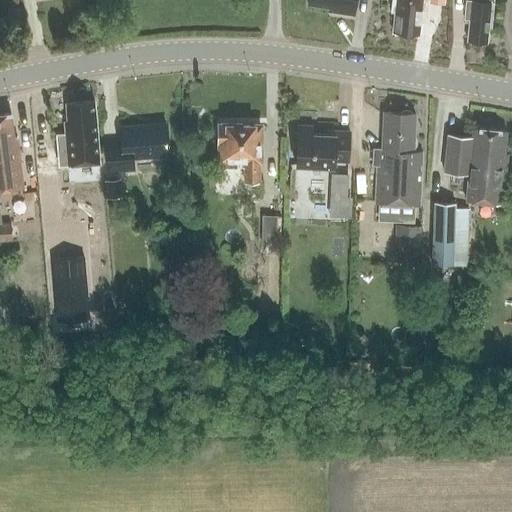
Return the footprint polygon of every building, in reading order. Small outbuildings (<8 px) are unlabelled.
[(309,0),(309,5),(339,10),(338,14),(354,16),(356,0),(309,0)] [(420,37),(423,0),(393,0),(392,15),(396,15),(394,35),(420,37)] [(472,0),(472,2),(468,1),(466,18),(471,19),(469,38),(488,41),(492,0),(472,0)] [(96,100),(67,102),(68,117),(66,120),(67,133),(59,134),(61,164),(100,161),(96,100)] [(404,110),(400,112),(384,111),(382,149),(373,149),(372,165),(376,166),(375,202),(420,204),(422,150),(414,150),(414,147),(417,144),(417,139),(415,135),(416,113),(413,113),(409,110),(404,110)] [(0,214),(0,215),(0,211),(0,188),(24,185),(18,135),(15,135),(12,112),(0,113),(0,214)] [(134,157),(170,155),(168,122),(122,126),(123,142),(108,143),(110,170),(135,168),(134,157)] [(261,180),(261,123),(244,123),(244,122),(221,122),(221,126),(219,129),(219,134),(221,138),(221,166),(246,166),(246,179),(261,180)] [(349,160),(351,131),(328,130),(328,134),(313,133),(314,124),(299,124),(297,163),(335,166),(335,159),(349,160)] [(504,203),(509,153),(506,152),(508,130),(475,127),(474,136),(449,134),(445,170),(470,173),(468,200),(504,203)] [(120,180),(104,181),(106,199),(121,198),(120,180)] [(71,186),(42,191),(47,221),(76,216),(71,186)] [(352,201),(330,200),(330,217),(351,217),(352,201)] [(435,202),(433,263),(453,264),(467,265),(469,229),(470,208),(455,207),(456,203),(435,202)] [(265,215),(265,242),(279,242),(280,215),(265,215)] [(0,223),(0,239),(12,239),(11,222),(2,223),(0,223)] [(422,226),(395,224),(393,261),(420,263),(422,226)] [(84,257),(53,259),(58,322),(89,320),(84,257)]
